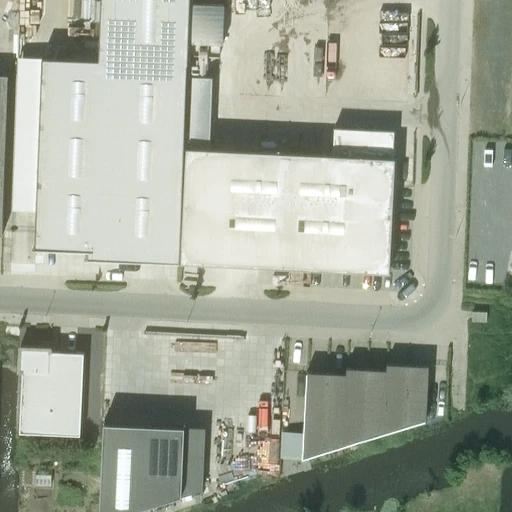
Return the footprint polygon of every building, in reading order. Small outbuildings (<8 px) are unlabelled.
[(88,256),(180,259),(190,0),(101,0),(99,59),(43,57),(36,247),(88,249),(88,256)] [(190,4),(189,43),(223,44),(225,5),(190,4)] [(0,233),(3,233),(8,74),(0,74),(0,233)] [(187,147),(181,260),(389,271),(394,157),(393,157),(394,130),(335,127),(333,154),(187,147)] [(471,320),(471,321),(486,321),(486,312),(472,311),(472,312),(471,320)] [(20,345),(19,370),(20,370),(23,370),(20,431),(80,434),(84,352),(51,350),(51,346),(20,345)] [(385,432),(388,363),(387,363),(387,369),(371,368),(368,368),(364,438),(385,432)] [(405,426),(408,364),(393,363),(388,363),(385,432),(405,426)] [(425,419),(429,365),(408,364),(405,426),(425,419)] [(344,444),(348,367),(347,367),(347,373),(328,372),(327,372),(323,451),(344,444)] [(364,438),(368,368),(350,367),(348,367),(344,444),(364,438)] [(323,451),(327,372),(307,371),(303,457),(323,451)] [(103,422),(99,511),(129,511),(205,488),(205,474),(182,473),(185,426),(103,422)]
